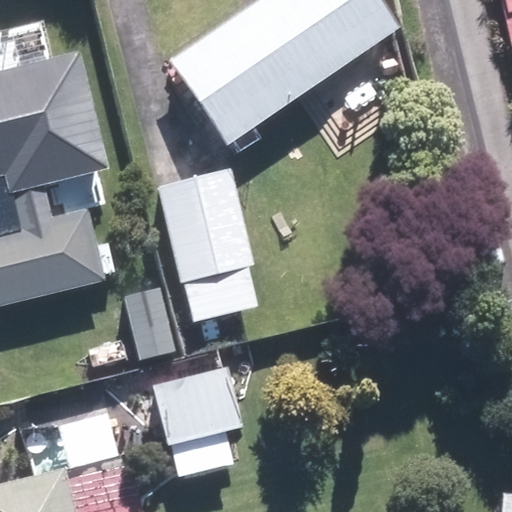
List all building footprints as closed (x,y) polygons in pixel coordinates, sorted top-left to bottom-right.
[(381,0),(263,0),(173,62),(228,141),(398,24),(381,0)] [(83,53),(0,72),(0,174),(10,172),(24,229),(0,235),(0,302),(108,277),(91,209),(56,217),(47,183),(111,168),(83,53)] [(183,282),(254,264),(229,170),(158,188),(183,282)] [(156,289),(123,297),(141,362),(174,353),(156,289)] [(182,476),(241,461),(232,428),(244,425),(228,362),(157,381),(182,476)] [(0,484),(0,511),(143,511),(129,453),(0,484)]
